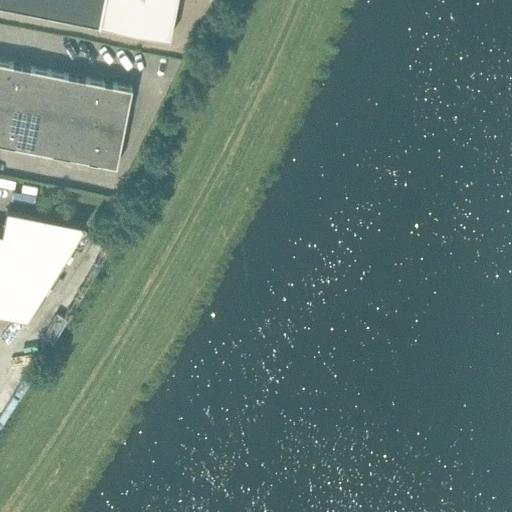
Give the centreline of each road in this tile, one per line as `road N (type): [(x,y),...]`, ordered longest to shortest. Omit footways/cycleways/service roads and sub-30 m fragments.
road 1 (track): [(10,511),(177,245),(298,0)]
road 2 (unknown): [(0,169),(90,186),(103,177),(130,112),(125,91),(0,61)]
